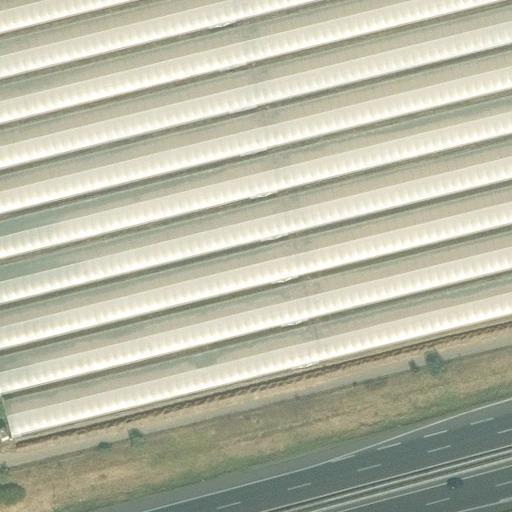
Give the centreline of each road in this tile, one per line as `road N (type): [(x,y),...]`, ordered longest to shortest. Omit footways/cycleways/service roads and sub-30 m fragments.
road 1 (track): [(0,462),(511,338)]
road 2 (motorway): [(511,426),(195,511)]
road 3 (motorway): [(388,511),(511,478)]
